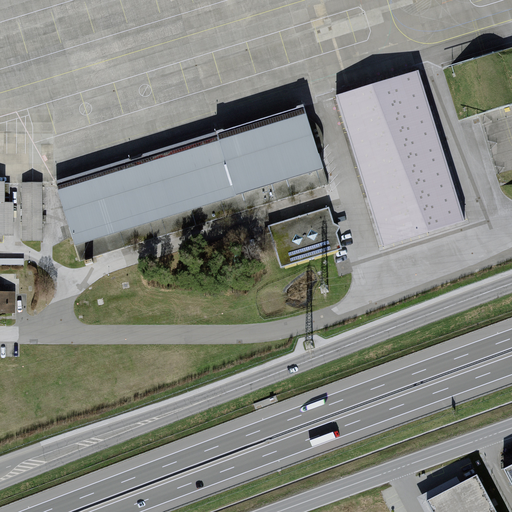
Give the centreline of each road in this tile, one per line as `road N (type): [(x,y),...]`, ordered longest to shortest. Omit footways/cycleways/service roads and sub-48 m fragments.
road 1 (unclassified): [(511,283),(0,479)]
road 2 (motorway): [(511,337),(42,511)]
road 3 (motorway): [(116,511),(511,365)]
road 4 (tertiary): [(274,511),(511,427)]
